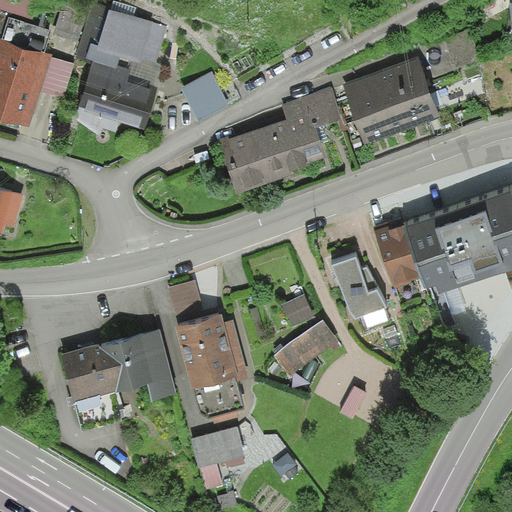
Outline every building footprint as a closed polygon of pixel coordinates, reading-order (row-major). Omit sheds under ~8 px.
[(151,19),(109,6),(97,45),(119,52),(139,58),(151,19)] [(470,30),(445,38),(454,66),(480,57),(470,30)] [(43,50),(6,40),(0,62),(0,79),(33,88),(43,50)] [(115,63),(119,52),(97,45),(91,43),(87,55),(95,57),(115,63)] [(419,55),(343,83),(364,139),(440,112),(419,55)] [(115,63),(95,57),(76,117),(101,134),(104,125),(116,129),(120,115),(144,123),(156,86),(127,77),(130,68),(115,63)] [(182,87),(200,118),(227,102),(209,71),(182,87)] [(288,117),(220,140),(235,182),(324,151),(314,121),(340,112),(331,87),(284,104),(288,117)] [(511,182),(511,181),(405,220),(424,272),(427,280),(435,277),(439,286),(511,259),(511,182)] [(12,188),(0,184),(0,223),(2,224),(12,188)] [(424,272),(405,220),(375,229),(395,283),(424,272)] [(353,252),(333,260),(355,313),(358,312),(366,330),(392,319),(377,284),(368,288),(353,252)] [(197,278),(166,286),(200,415),(245,403),(238,377),(248,375),(231,308),(206,315),(197,278)] [(283,304),(292,324),(315,314),(306,294),(283,304)] [(322,320),(275,353),(288,372),(336,339),(322,320)] [(91,344),(62,351),(80,424),(123,414),(117,391),(146,384),(149,397),(180,390),(163,322),(90,339),(91,344)] [(240,424),(194,436),(201,466),(247,455),(240,424)]
